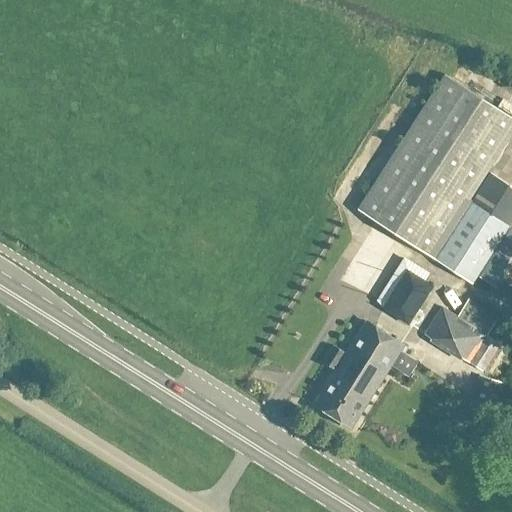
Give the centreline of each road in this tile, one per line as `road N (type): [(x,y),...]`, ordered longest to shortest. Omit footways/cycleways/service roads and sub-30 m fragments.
road 1 (primary): [(249,443),(0,286)]
road 2 (unclassified): [(195,511),(0,389)]
road 3 (primary): [(355,511),(249,443)]
